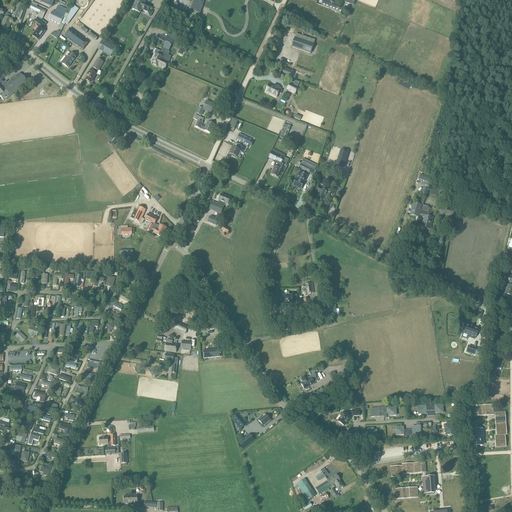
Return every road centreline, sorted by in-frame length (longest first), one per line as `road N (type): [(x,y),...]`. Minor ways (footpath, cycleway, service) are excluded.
road 1 (unclassified): [(511,315),(208,165)]
road 2 (unclassified): [(40,511),(171,242)]
road 3 (unclassified): [(335,448),(269,387),(190,258),(171,242)]
road 4 (unclassified): [(208,165),(120,122),(0,38)]
road 5 (track): [(390,257),(391,312),(242,343)]
road 6 (track): [(284,0),(208,165)]
road 7 (unknown): [(100,108),(161,0)]
